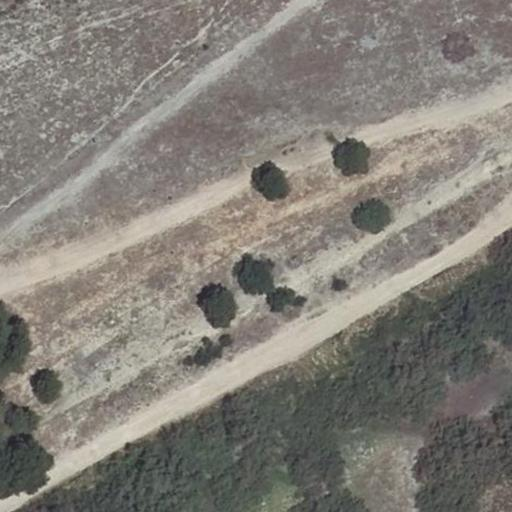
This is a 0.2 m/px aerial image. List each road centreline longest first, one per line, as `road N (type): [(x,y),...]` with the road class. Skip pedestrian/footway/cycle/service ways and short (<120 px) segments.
road 1 (track): [(511,208),(477,245),(0,506)]
road 2 (track): [(0,281),(323,154),(511,90)]
